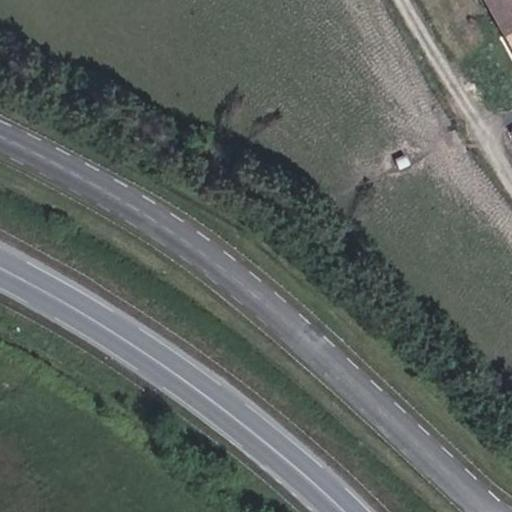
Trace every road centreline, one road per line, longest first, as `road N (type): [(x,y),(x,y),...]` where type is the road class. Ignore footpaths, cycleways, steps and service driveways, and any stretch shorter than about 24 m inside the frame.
road 1 (unclassified): [(0,135),(116,193),(297,330),(491,511)]
road 2 (secondary): [(66,295),(204,385),(343,511)]
